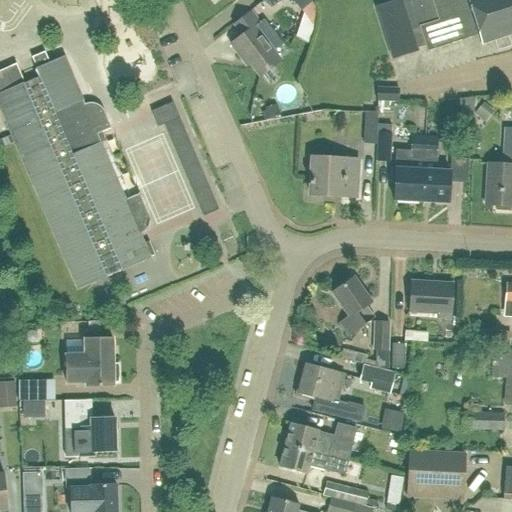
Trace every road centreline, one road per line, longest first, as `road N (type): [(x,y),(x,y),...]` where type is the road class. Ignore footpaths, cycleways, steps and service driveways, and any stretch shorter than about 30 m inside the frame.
road 1 (residential): [(146,511),(142,338),(288,276)]
road 2 (residential): [(294,263),(273,238),(170,0)]
road 3 (residential): [(288,276),(223,511)]
road 4 (residential): [(294,263),(348,237),(511,244)]
